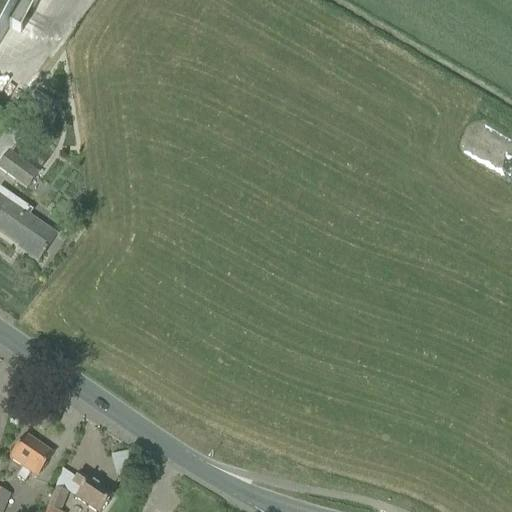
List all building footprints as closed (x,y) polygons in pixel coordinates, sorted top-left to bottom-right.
[(0,0),(0,23),(20,34),(38,0),(45,0),(47,0),(46,0),(0,0)] [(0,171),(26,191),(38,175),(11,155),(23,140),(48,103),(35,93),(9,129),(0,140),(0,171)] [(45,255),(46,252),(45,251),(55,237),(28,218),(32,212),(0,189),(0,234),(24,251),(23,253),(37,263),(43,254),(45,255)] [(36,479),(52,456),(25,437),(10,460),(23,469),(16,479),(24,485),(31,475),(36,479)] [(92,511),(101,511),(112,497),(79,474),(72,484),(81,491),(75,500),(92,511)] [(60,511),(68,495),(54,489),(44,511),(60,511)] [(0,511),(3,511),(10,497),(0,492),(0,511)]
